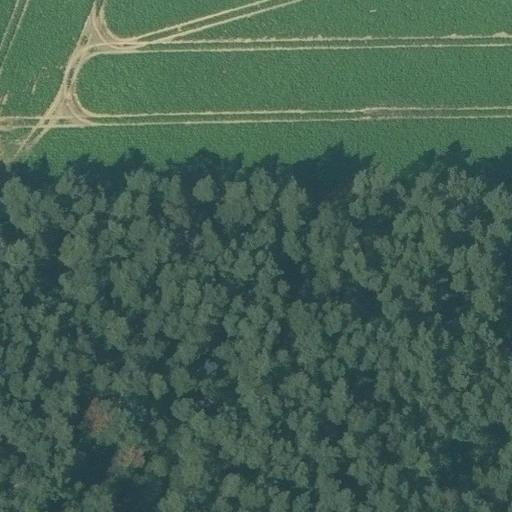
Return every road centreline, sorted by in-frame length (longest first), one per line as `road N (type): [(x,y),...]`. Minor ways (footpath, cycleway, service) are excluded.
road 1 (track): [(0,202),(511,179)]
road 2 (track): [(116,197),(129,511)]
